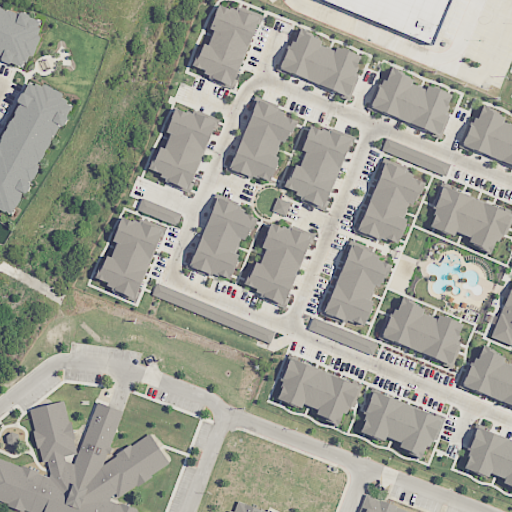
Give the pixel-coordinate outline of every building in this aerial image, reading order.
[(451,0),(433,44),(323,0),(451,0)] [(232,85),(205,74),(207,69),(196,65),(204,44),(209,46),(215,29),(211,27),(220,5),(235,11),(236,7),(260,16),(232,85)] [(280,68),(296,27),(321,38),(318,45),(335,52),(338,45),(365,55),(348,96),(280,68)] [(371,108),(387,68),(412,78),(409,86),(426,93),(430,85),(456,96),(439,137),(371,108)] [(0,208),(16,216),(70,103),(61,99),(63,95),(30,79),(19,102),(20,102),(0,142),(0,208)] [(229,168),(258,98),(279,106),(277,112),(295,120),(268,184),(229,168)] [(190,192),(160,181),(163,172),(152,168),(160,147),(166,149),(173,132),(166,130),(175,107),(190,113),(192,109),(218,119),(190,192)] [(511,163),(462,143),(472,117),(477,119),(482,107),(503,116),(502,121),(511,125),(511,163)] [(286,186),(295,165),(301,167),(307,151),(301,149),(312,122),(351,138),(323,206),(295,195),(297,190),(286,186)] [(451,163),(386,139),(381,151),(446,175),(451,163)] [(357,231),(387,161),(413,172),(411,177),(423,182),(416,199),(411,197),(401,220),(406,222),(398,242),(382,235),(380,240),(357,231)] [(444,185),(511,213),(502,238),(497,236),(490,252),(469,243),(472,236),(451,227),(448,234),(431,227),(438,209),(434,208),(444,185)] [(188,267),(216,194),(256,209),(230,278),(214,272),(213,276),(188,267)] [(285,216),(290,202),(277,197),(272,211),(285,216)] [(177,226),(182,213),(142,198),(137,211),(177,226)] [(136,300),(112,290),(115,283),(99,276),(123,217),(139,223),(141,218),(165,228),(136,300)] [(285,307),(245,290),(256,262),(261,264),(268,248),(263,246),(274,219),(314,236),(285,307)] [(319,314),(323,304),(326,306),(350,250),(346,249),(351,239),(374,248),(373,250),(377,251),(376,253),(381,256),(380,259),(392,264),(386,278),(384,277),(380,287),(375,285),(368,299),(373,301),(363,324),(353,320),(353,322),(348,320),(347,324),(343,323),(342,324),(319,314)] [(511,344),(492,336),(511,288),(511,344)] [(377,338),(386,315),(389,316),(390,313),(392,314),(395,308),(397,309),(402,296),(415,302),(414,305),(424,309),(422,313),(437,319),(439,314),(462,324),(459,333),(460,334),(458,341),(460,342),(459,346),(461,347),(452,368),(442,364),(443,362),(389,340),(388,343),(377,338)] [(308,330),(373,355),(378,342),(312,318),(308,330)] [(458,386),(468,364),(470,365),(472,361),(474,362),(476,357),(479,358),(484,345),(497,350),(496,353),(506,357),(504,362),(511,365),(511,405),(471,388),(470,391),(458,386)] [(290,358),(361,386),(350,413),(343,410),(337,424),(317,416),(320,409),(303,402),(302,406),(279,397),(285,382),(281,380),(290,358)] [(373,390),(440,417),(424,458),(400,448),(402,442),(387,435),(385,439),(362,430),(369,413),(364,412),(373,390)] [(112,495),(110,500),(140,511),(31,511),(0,500),(0,457),(49,477),(51,472),(48,460),(43,461),(30,409),(64,400),(77,453),(65,456),(66,460),(74,463),(98,401),(123,411),(102,465),(150,433),(169,462),(118,497),(116,493),(112,495)] [(477,426),(511,440),(511,488),(504,485),(507,478),(490,471),(488,475),(466,466),(473,450),(468,448),(477,426)] [(17,445),(19,433),(9,431),(7,443),(17,445)] [(360,511),(367,494),(413,511),(229,511),(230,510),(235,511),(239,501),(266,511),(360,511)]
